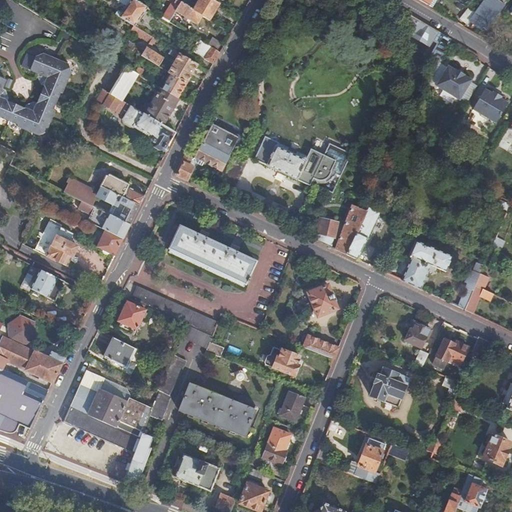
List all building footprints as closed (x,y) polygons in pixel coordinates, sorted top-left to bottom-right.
[(115,14),(134,26),(135,26),(147,8),(134,0),(118,0),(128,6),(123,14),(118,10),(115,14)] [(172,0),(162,17),(168,21),(174,11),(178,6),(174,3),(176,0),(172,0)] [(202,16),(190,8),(177,0),(176,0),(174,3),(178,6),(174,11),(196,25),(202,16)] [(202,16),(209,20),(219,5),(211,0),(198,0),(194,7),(191,6),(190,8),(202,16)] [(483,0),(474,13),(468,21),(479,29),(481,26),(487,29),(506,4),(504,3),(506,0),(483,0)] [(474,13),(467,8),(459,21),(465,25),(468,21),(474,13)] [(443,35),(408,14),(403,23),(415,31),(416,30),(433,40),(435,37),(440,40),(443,35)] [(134,26),(130,31),(150,43),(154,38),(135,26),(134,26)] [(192,51),(212,64),(219,52),(199,40),(192,51)] [(131,43),(128,48),(132,51),(138,55),(158,67),(163,58),(144,47),(142,50),(131,43)] [(168,73),(186,84),(197,65),(172,49),(169,55),(176,59),(168,73)] [(31,69),(39,73),(49,77),(45,86),(38,102),(34,112),(25,108),(9,101),(0,97),(0,96),(4,88),(7,80),(0,76),(0,118),(0,119),(1,116),(2,114),(11,117),(19,121),(18,124),(18,126),(39,135),(47,131),(56,111),(54,110),(51,109),(54,101),(58,92),(61,93),(63,94),(72,72),(69,64),(43,53),(37,57),(31,69)] [(132,64),(128,70),(136,75),(143,79),(145,80),(149,74),(132,64)] [(125,68),(120,65),(101,95),(98,101),(105,106),(104,107),(114,113),(116,111),(122,115),(127,106),(120,102),(109,95),(125,68)] [(447,67),(435,86),(460,100),(471,81),(463,76),(464,75),(455,70),(454,71),(447,67)] [(128,70),(125,68),(109,95),(120,102),(136,75),(128,70)] [(49,77),(39,73),(37,76),(41,84),(45,86),(49,77)] [(169,78),(162,90),(177,99),(186,84),(168,73),(166,76),(169,78)] [(0,96),(0,97),(9,101),(10,98),(7,89),(4,88),(0,96)] [(490,93),(483,89),(472,109),(479,113),(479,116),(484,120),(487,118),(495,123),(506,102),(499,98),(500,96),(491,91),(490,93)] [(162,90),(146,117),(161,126),(177,99),(162,90)] [(34,112),(38,102),(34,101),(27,104),(25,108),(34,112)] [(166,148),(168,147),(175,133),(161,126),(146,117),(131,108),(124,121),(125,125),(133,129),(135,128),(152,138),(152,140),(153,141),(154,143),(162,148),(164,147),(166,148)] [(192,159),(184,155),(175,174),(188,180),(193,168),(198,171),(202,161),(222,170),(238,136),(211,123),(198,149),(197,148),(195,152),(196,152),(193,158),(192,159)] [(266,137),(255,160),(309,187),(310,184),(316,186),(319,186),(324,185),(328,183),(330,181),(331,179),(334,175),(340,179),(351,156),(330,145),(324,157),(311,151),(305,162),(277,148),(279,144),(266,137)] [(86,202),(130,224),(138,207),(144,196),(127,187),(128,185),(109,175),(106,176),(97,194),(75,183),(70,194),(81,200),(86,202)] [(105,230),(123,238),(130,224),(86,202),(81,200),(78,207),(90,213),(86,220),(105,230)] [(504,203),(500,201),(497,206),(507,211),(509,206),(504,203)] [(323,220),(317,240),(346,254),(370,205),(365,202),(362,208),(357,206),(339,244),(333,242),(338,225),(323,220)] [(370,205),(346,254),(357,259),(367,239),(366,238),(377,214),(377,213),(380,206),(371,202),(370,205)] [(48,257),(61,263),(65,256),(68,258),(69,255),(73,257),(78,246),(72,243),(76,234),(62,227),(57,236),(46,256),(48,257)] [(179,227),(169,249),(244,285),(255,263),(236,254),(239,248),(231,244),(229,250),(207,239),(209,234),(201,230),(199,236),(179,227)] [(109,253),(114,256),(123,240),(123,238),(105,230),(97,247),(102,250),(102,251),(102,253),(104,254),(106,255),(107,254),(108,254),(109,253)] [(413,257),(402,280),(421,289),(432,266),(446,272),(452,258),(417,242),(411,256),(413,257)] [(363,260),(369,263),(376,248),(369,246),(363,260)] [(64,282),(37,268),(33,276),(36,278),(31,289),(54,301),(64,282)] [(189,326),(212,337),(215,328),(212,327),(214,321),(137,286),(131,300),(189,326)] [(326,286),(307,294),(316,317),(335,310),(332,302),(333,301),(330,293),(329,294),(326,286)] [(492,295),(475,287),(472,294),(465,310),(472,313),(479,296),(489,300),(492,295)] [(460,301),(455,305),(465,310),(472,294),(464,291),(460,301)] [(126,302),(117,321),(136,330),(145,312),(126,302)] [(8,325),(9,341),(23,347),(34,339),(33,324),(21,318),(8,325)] [(412,327),(405,341),(421,348),(426,338),(427,338),(431,331),(412,322),(409,326),(412,327)] [(207,350),(209,343),(212,337),(189,326),(183,338),(207,350)] [(303,348),(334,360),(338,349),(303,336),(301,342),(305,343),(303,348)] [(5,339),(2,337),(0,340),(0,370),(1,371),(6,360),(52,381),(64,358),(52,353),(49,360),(23,347),(9,341),(5,339)] [(134,348),(111,337),(102,356),(125,367),(134,348)] [(485,356),(490,344),(478,338),(472,352),(485,356)] [(449,357),(461,363),(468,349),(445,339),(432,366),(442,371),(446,362),(449,357)] [(206,352),(219,357),(223,348),(209,343),(207,350),(206,352)] [(298,357),(280,350),(277,358),(274,357),(270,358),(268,363),(269,366),(273,368),(273,369),(292,377),(297,366),(295,365),(298,357)] [(420,351),(414,365),(422,368),(428,355),(420,351)] [(149,416),(161,421),(171,396),(169,395),(185,361),(174,356),(169,365),(157,390),(158,391),(152,409),(149,416)] [(459,368),(461,363),(449,357),(446,362),(459,368)] [(375,385),(370,397),(383,402),(382,403),(397,409),(406,387),(404,386),(406,381),(398,377),(399,375),(383,369),(380,377),(378,376),(374,384),(374,385),(375,385)] [(0,430),(9,433),(13,432),(15,430),(17,428),(18,425),(19,424),(29,428),(47,392),(1,371),(0,370),(0,430)] [(64,419),(135,453),(139,442),(149,416),(152,409),(130,399),(128,403),(131,404),(130,407),(125,405),(126,402),(100,389),(105,379),(87,370),(64,419)] [(445,378),(442,387),(449,389),(445,398),(453,401),(460,384),(445,378)] [(128,391),(105,379),(100,389),(126,402),(125,405),(130,407),(131,404),(128,403),(130,399),(131,397),(128,391)] [(188,384),(178,411),(244,437),(255,408),(253,407),(252,409),(188,384)] [(303,398),(287,392),(278,416),(295,422),(303,398)] [(462,404),(453,401),(450,409),(459,413),(462,404)] [(339,435),(343,424),(332,420),(327,430),(339,435)] [(290,435),(273,429),(262,458),(280,466),(285,454),(283,453),(290,435)] [(124,480),(134,484),(148,446),(147,445),(150,439),(143,436),(140,442),(139,442),(135,453),(124,480)] [(487,436),(485,442),(486,443),(489,444),(483,457),(501,465),(510,443),(492,436),(489,436),(487,436)] [(376,484),(380,475),(375,472),(385,445),(368,439),(359,463),(352,461),(347,473),(376,484)] [(438,441),(433,452),(437,454),(442,442),(438,441)] [(392,443),(388,453),(401,458),(405,449),(392,443)] [(315,461),(325,464),(329,452),(320,449),(315,461)] [(183,456),(183,457),(175,478),(209,491),(218,471),(218,470),(183,456)] [(259,481),(262,473),(248,468),(244,476),(259,481)] [(471,475),(469,474),(461,494),(456,507),(467,511),(477,511),(487,489),(478,486),(481,479),(471,475)] [(239,490),(235,500),(240,502),(239,505),(258,511),(261,511),(269,493),(247,484),(244,492),(239,490)] [(453,511),(456,507),(461,494),(453,490),(445,511),(443,510),(441,511),(453,511)] [(221,511),(230,511),(235,500),(218,494),(213,508),(222,511),(221,511)]
